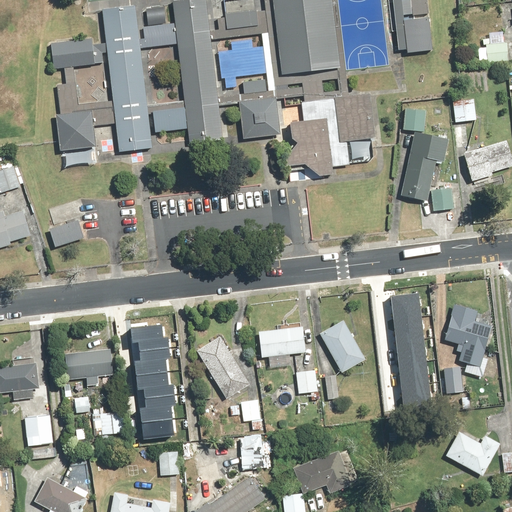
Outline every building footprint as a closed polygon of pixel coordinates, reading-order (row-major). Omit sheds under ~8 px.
[(207,0),(170,0),(186,141),(223,137),(207,0)] [(329,0),(296,0),(265,3),(272,74),(337,67),(329,0)] [(134,5),(97,9),(113,153),(150,149),(134,5)] [(428,15),(402,18),(407,57),(432,54),(428,15)] [(489,60),(489,62),(509,63),(510,43),(505,43),(505,32),(491,32),(491,40),(484,40),(484,46),(488,46),(488,49),(481,48),(481,60),(489,60)] [(91,39),(50,43),(53,73),(94,68),(91,39)] [(369,92),(305,99),(308,122),(290,128),(292,164),(306,181),(334,181),(330,143),(374,138),(369,92)] [(278,94),(237,98),(241,140),(283,136),(278,94)] [(456,102),(458,122),(478,121),(477,100),(456,102)] [(92,106),(52,110),(57,155),(97,150),(92,106)] [(429,110),(406,109),(405,131),(428,132),(429,110)] [(451,140),(417,132),(403,197),(429,202),(438,161),(446,163),(451,140)] [(511,166),(511,144),(511,140),(466,153),(475,184),(496,177),(494,172),(511,166)] [(16,165),(0,170),(0,186),(2,194),(23,187),(16,165)] [(0,249),(14,246),(13,242),(34,236),(27,210),(8,216),(7,211),(0,212),(0,249)] [(86,239),(81,220),(51,229),(57,247),(86,239)] [(391,297),(405,411),(432,408),(418,294),(391,297)] [(485,312),(457,304),(446,341),(466,346),(461,362),(468,364),(466,373),(486,378),(491,358),(486,357),(495,326),(490,325),(491,321),(483,318),(485,312)] [(346,320),(322,334),(343,373),(368,359),(346,320)] [(278,330),(262,331),(264,358),(271,357),(271,367),(293,366),(292,354),(308,353),(306,328),(298,329),(298,325),(278,327),(278,330)] [(142,410),(145,439),(174,435),(171,407),(176,406),(174,383),(169,384),(167,360),(171,360),(169,338),(163,339),(161,326),(132,329),(133,341),(140,340),(143,361),(134,362),(137,389),(144,388),(146,410),(142,410)] [(222,335),(199,351),(231,398),(254,383),(222,335)] [(116,375),(113,349),(66,354),(68,379),(88,377),(89,386),(100,385),(99,376),(116,375)] [(39,364),(0,367),(0,393),(41,390),(39,364)] [(464,368),(446,368),(447,393),(464,393),(464,368)] [(317,370),(299,372),(301,394),(320,392),(317,370)] [(337,375),(327,376),(329,399),(340,398),(337,375)] [(263,429),(260,399),(243,400),(246,422),(254,422),(254,430),(263,429)] [(102,410),(93,412),(97,436),(127,432),(124,412),(102,415),(102,410)] [(52,416),(26,419),(29,446),(54,443),(52,416)] [(483,442),(463,430),(448,456),(485,477),(504,444),(487,435),(483,442)] [(264,433),(242,435),(246,470),(268,468),(266,454),(273,454),(272,441),(265,442),(264,433)] [(348,448),(296,468),(306,494),(358,474),(348,448)] [(181,452),(162,452),(162,475),(182,475),(181,452)] [(511,452),(503,453),(505,473),(511,472),(511,452)] [(198,511),(256,511),(272,502),(254,474),(198,511)] [(82,511),(90,499),(87,498),(91,492),(79,486),(76,492),(50,477),(37,502),(54,511),(53,511),(82,511)] [(132,496),(117,493),(113,511),(170,511),(172,504),(155,501),(154,508),(131,504),(132,496)] [(307,511),(306,494),(284,496),(285,511),(307,511)]
